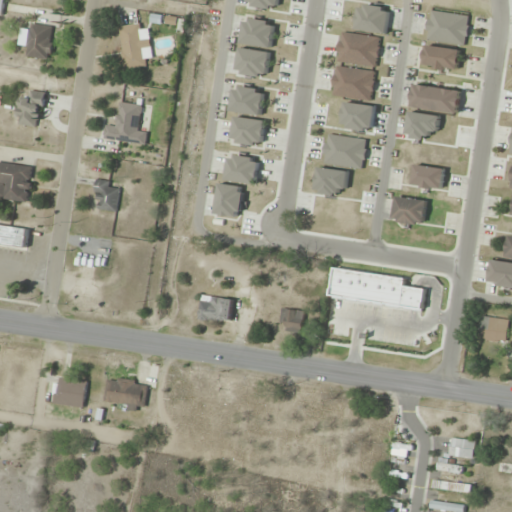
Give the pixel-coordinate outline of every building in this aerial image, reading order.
[(279,0),(248,0),(247,5),(278,10),(279,0)] [(386,34),(390,8),(360,3),(356,29),(386,34)] [(473,17),(431,10),(426,40),(468,46),(473,17)] [(271,49),(277,24),(247,17),(241,42),(271,49)] [(28,57),(51,60),(55,27),(32,24),(31,31),(22,29),(20,45),(29,46),(28,57)] [(144,24),(120,27),(125,69),(148,67),(144,24)] [(338,62),(378,68),(382,38),(342,32),(338,62)] [(462,50),(426,45),(424,66),(459,71),(462,50)] [(271,52),(241,49),(238,74),(268,77),(271,52)] [(373,101),(377,71),(336,66),(333,97),(373,101)] [(458,114),(462,91),(415,84),(411,107),(458,114)] [(232,111),(262,116),(266,90),(236,86),(232,111)] [(30,98),(22,97),(17,124),(41,128),(46,93),(31,90),(30,98)] [(104,140),(146,145),(148,131),(139,130),(143,105),(120,102),(117,126),(106,125),(104,140)] [(373,132),(376,106),(345,102),(342,128),(373,132)] [(232,142),(263,147),(267,122),(237,117),(232,142)] [(369,139),(327,134),(323,164),(365,169),(369,139)] [(257,185),(261,160),(231,155),(227,180),(257,185)] [(0,199),(31,203),(35,167),(0,162),(0,199)] [(414,188),(445,188),(445,167),(415,166),(414,188)] [(119,182),(97,182),(97,199),(101,199),(101,211),(119,211),(119,182)] [(246,188),(221,184),(217,214),(241,218),(246,188)] [(428,201),(397,197),(394,222),(425,226),(428,201)] [(0,245),(27,249),(30,228),(0,224),(0,245)] [(233,297),(199,297),(199,321),(233,321),(233,297)] [(305,311),(283,309),(281,329),(303,332),(305,311)] [(507,342),(509,320),(483,318),(481,340),(507,342)] [(55,402),(82,410),(90,382),(64,374),(55,402)] [(147,406),(148,381),(108,380),(107,405),(147,406)] [(450,457),(474,459),(476,441),(452,438),(450,457)] [(471,493),(472,484),(434,481),(434,489),(471,493)] [(458,511),(458,502),(428,502),(428,511),(458,511)]
